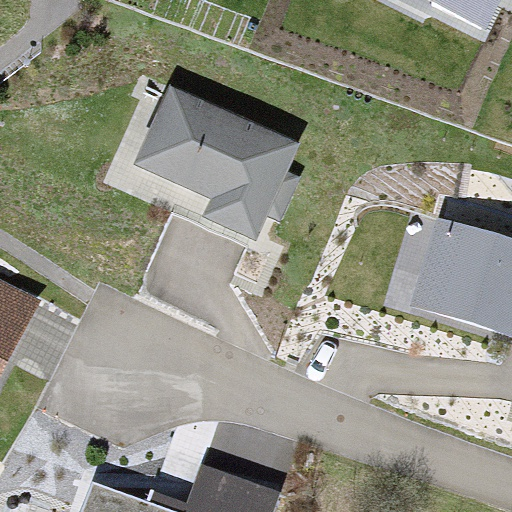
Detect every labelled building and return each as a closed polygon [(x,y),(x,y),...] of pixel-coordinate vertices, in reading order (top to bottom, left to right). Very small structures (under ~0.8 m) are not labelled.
[(511,0),(385,0),(471,42),(491,0),(511,0)] [(230,249),(279,154),(159,91),(109,185),(230,249)] [(511,252),(418,224),(393,304),(511,340),(511,252)] [(0,384),(35,315),(0,297),(0,384)] [(274,511),(278,502),(192,473),(178,511),(149,511),(88,491),(80,511),(274,511)]
